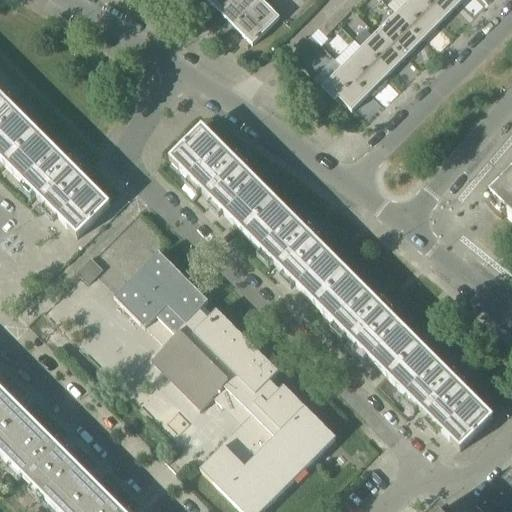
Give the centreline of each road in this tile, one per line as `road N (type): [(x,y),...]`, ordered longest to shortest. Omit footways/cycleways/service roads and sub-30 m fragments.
road 1 (residential): [(421,469),(148,191),(132,163),(182,74)]
road 2 (residential): [(176,511),(0,334)]
road 3 (residential): [(348,184),(511,17)]
road 4 (residential): [(348,184),(182,74)]
road 5 (residential): [(404,226),(511,103)]
road 6 (residential): [(182,74),(61,0)]
road 7 (residential): [(511,315),(404,226)]
